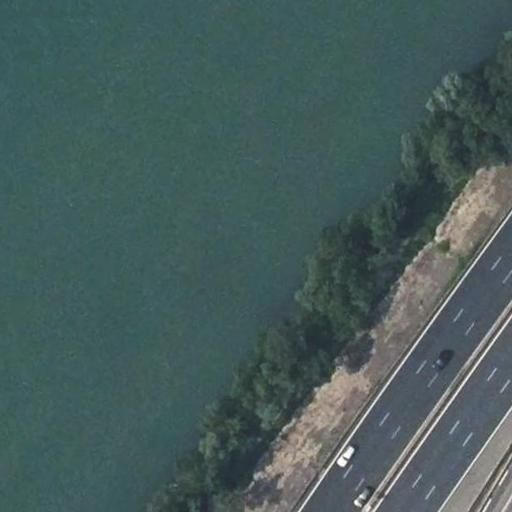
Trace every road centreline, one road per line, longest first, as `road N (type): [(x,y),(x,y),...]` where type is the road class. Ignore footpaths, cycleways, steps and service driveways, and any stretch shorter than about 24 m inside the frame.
road 1 (motorway): [(511,256),(330,511)]
road 2 (motorway): [(408,511),(511,363)]
